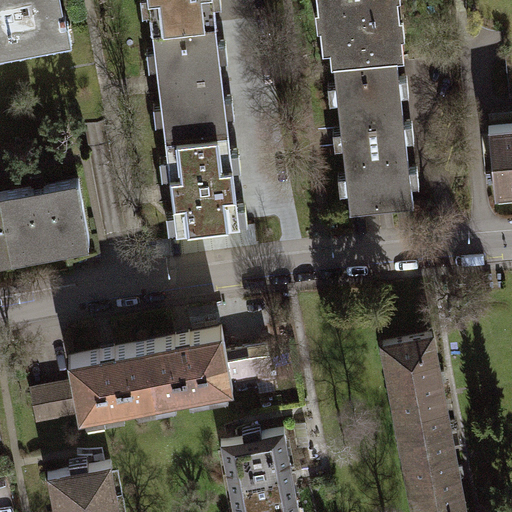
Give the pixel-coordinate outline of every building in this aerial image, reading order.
[(0,0),(0,45),(2,45),(3,46),(30,41),(30,40),(66,33),(59,0),(0,0)] [(153,28),(217,21),(214,0),(148,0),(152,28),(153,28)] [(335,62),(398,55),(405,54),(403,35),(396,36),(394,19),(401,18),(398,0),(317,0),(319,10),(326,9),(328,32),(322,33),(324,51),(331,50),(332,62),(335,62)] [(166,137),(229,130),(217,21),(153,28),(166,137)] [(398,55),(335,62),(350,208),(414,201),(398,55)] [(511,123),(489,126),(495,195),(500,194),(499,186),(511,184),(511,123)] [(229,130),(166,137),(177,230),(240,222),(229,130)] [(0,191),(11,250),(79,237),(90,235),(79,177),(0,191)] [(511,184),(499,186),(500,194),(511,193),(511,184)] [(0,252),(11,250),(0,191),(0,252)] [(233,381),(227,348),(223,325),(191,331),(191,329),(176,332),(177,333),(146,339),(157,397),(234,383),(233,381)] [(401,435),(450,426),(432,330),(383,339),(401,435)] [(157,397),(146,339),(116,345),(116,343),(101,346),(101,348),(69,354),(73,377),(80,410),(80,412),(157,397)] [(227,348),(233,381),(275,373),(268,340),(227,348)] [(80,410),(73,377),(32,385),(38,418),(80,410)] [(284,426),(222,437),(236,511),(300,511),(294,478),(284,426)] [(466,511),(450,426),(401,435),(415,511),(466,511)] [(121,511),(111,458),(49,470),(56,511),(121,511)]
